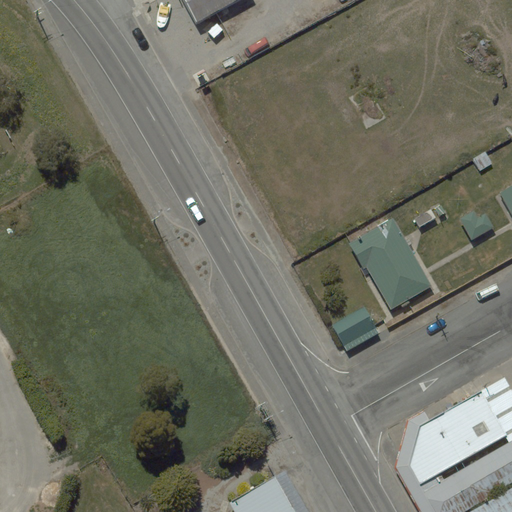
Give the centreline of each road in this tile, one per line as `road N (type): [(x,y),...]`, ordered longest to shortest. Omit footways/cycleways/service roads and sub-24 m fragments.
road 1 (primary): [(328,429),(153,115),(73,0)]
road 2 (residential): [(511,325),(328,429)]
